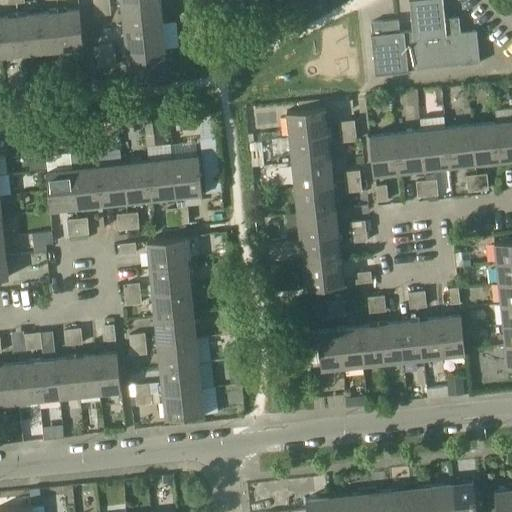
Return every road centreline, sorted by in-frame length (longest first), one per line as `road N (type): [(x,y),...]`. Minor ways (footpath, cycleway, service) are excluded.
road 1 (residential): [(222,442),(511,411)]
road 2 (residential): [(0,466),(222,442)]
road 3 (residential): [(446,210),(451,276),(390,282),(384,217)]
road 4 (residential): [(65,307),(113,304),(107,239),(60,244)]
